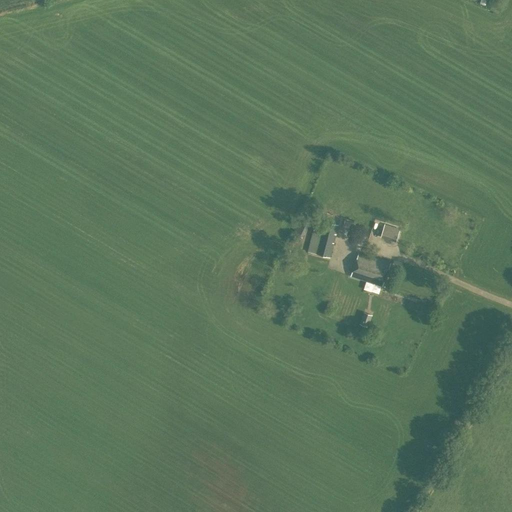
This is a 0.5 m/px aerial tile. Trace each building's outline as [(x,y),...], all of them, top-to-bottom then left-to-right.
[(330,258),(338,225),(322,221),(319,232),(313,231),(307,251),(330,258)] [(375,221),(372,234),(379,236),(383,223),(375,221)] [(383,224),(380,238),(396,240),(399,227),(383,224)] [(359,254),(351,276),(382,286),(389,264),(359,254)] [(363,312),(359,324),(368,327),(372,315),(363,312)]
